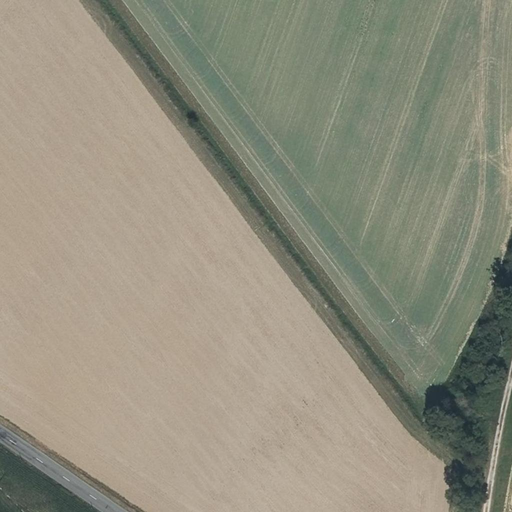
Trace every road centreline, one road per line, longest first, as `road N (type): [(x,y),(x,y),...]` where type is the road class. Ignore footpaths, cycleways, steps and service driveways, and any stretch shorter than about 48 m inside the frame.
road 1 (tertiary): [(0,429),(121,511)]
road 2 (track): [(483,511),(511,370)]
